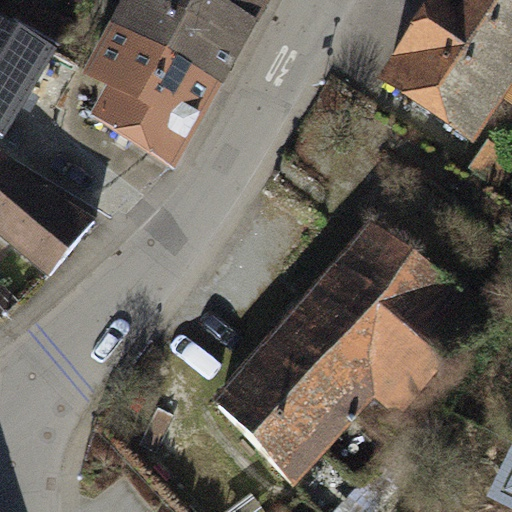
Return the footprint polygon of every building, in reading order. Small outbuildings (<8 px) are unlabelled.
[(175,169),(266,5),(257,0),(135,0),(96,74),(119,91),(105,122),(175,169)] [(511,8),(500,0),(440,0),(391,77),(474,142),(511,84),(511,8)] [(511,0),(500,0),(511,8),(511,0)] [(0,52),(0,122),(33,147),(83,71),(13,34),(0,52)] [(12,161),(0,176),(0,229),(57,276),(96,230),(12,161)] [(389,206),(220,409),(303,477),(329,446),(356,468),(498,297),(389,206)] [(511,505),(511,475),(500,499),(511,505)]
